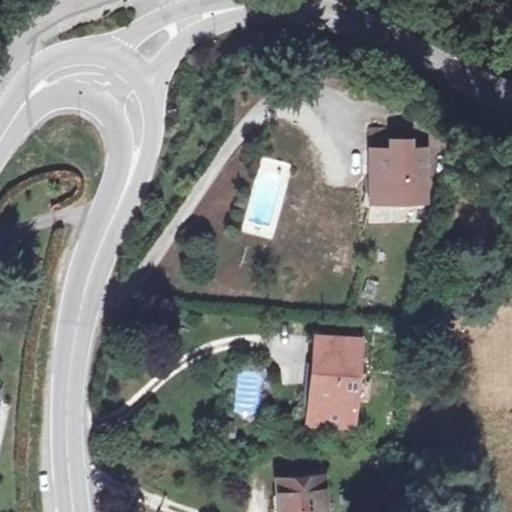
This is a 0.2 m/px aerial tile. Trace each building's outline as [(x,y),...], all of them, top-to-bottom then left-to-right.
[(371,128),(372,145),(383,144),(398,143),(398,134),(398,127),(371,128)] [(383,170),(378,177),(400,198),(434,196),(432,142),(416,142),(416,134),(398,134),(398,143),(383,144),(383,170)] [(400,198),(378,177),(383,170),(383,144),(372,145),(373,171),(374,199),(400,198)] [(326,179),(317,219),(335,224),(333,231),(355,234),(365,187),(326,179)] [(332,240),(333,231),(335,224),(317,219),(314,235),(332,240)] [(319,334),(316,358),(323,359),(321,371),(304,370),(300,409),(308,411),(309,419),(351,424),(360,338),(319,334)] [(305,357),(304,370),(321,371),(323,359),(316,358),(305,357)] [(279,470),(282,511),(326,511),(324,469),(279,470)]
